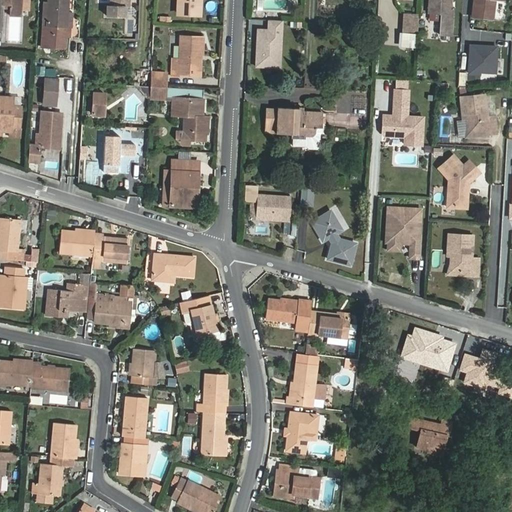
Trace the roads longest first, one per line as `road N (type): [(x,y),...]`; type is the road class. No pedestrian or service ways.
road 1 (residential): [(225,250),(511,331)]
road 2 (residential): [(147,511),(95,480),(107,366),(99,355),(0,332)]
road 3 (residential): [(225,250),(248,325),(265,432),(241,511)]
road 4 (residential): [(238,0),(225,250)]
road 5 (residential): [(0,172),(225,250)]
road 6 (unknown): [(366,289),(386,70)]
